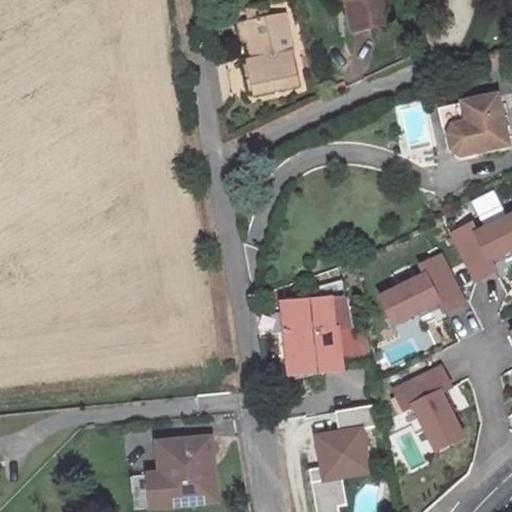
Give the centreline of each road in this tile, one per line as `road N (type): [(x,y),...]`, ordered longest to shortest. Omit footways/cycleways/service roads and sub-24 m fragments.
road 1 (residential): [(213,163),(266,511)]
road 2 (residential): [(213,163),(404,76)]
